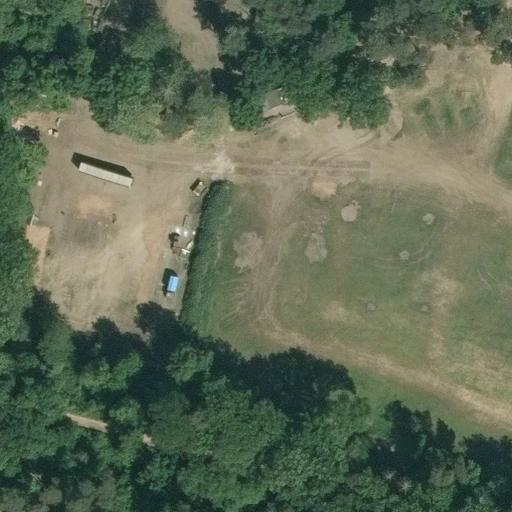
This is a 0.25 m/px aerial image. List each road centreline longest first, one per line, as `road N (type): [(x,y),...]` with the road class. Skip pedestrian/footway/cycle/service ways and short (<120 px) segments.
road 1 (track): [(497,511),(0,389)]
road 2 (track): [(511,200),(415,168),(284,156),(134,164),(108,157),(92,140)]
